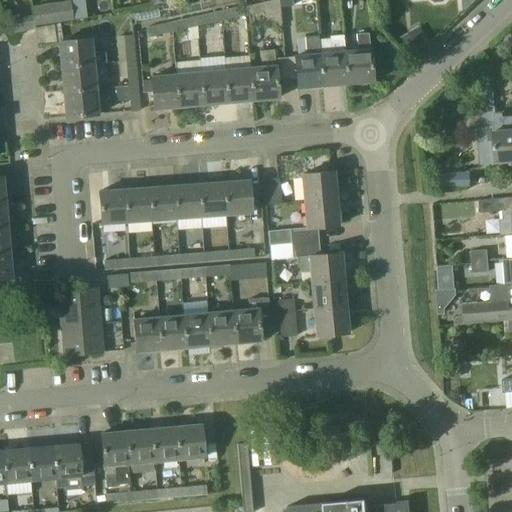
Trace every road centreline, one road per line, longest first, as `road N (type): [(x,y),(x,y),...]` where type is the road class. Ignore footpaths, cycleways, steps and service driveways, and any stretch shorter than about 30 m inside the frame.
road 1 (residential): [(75,287),(64,158),(370,135)]
road 2 (residential): [(0,403),(391,365)]
road 3 (residential): [(370,135),(391,365)]
road 4 (residential): [(370,135),(509,0)]
